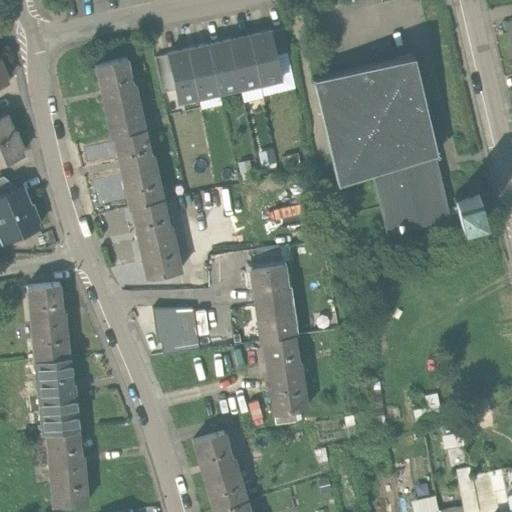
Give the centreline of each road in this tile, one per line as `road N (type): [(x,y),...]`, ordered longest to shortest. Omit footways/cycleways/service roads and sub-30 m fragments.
road 1 (residential): [(33,36),(53,171),(134,372),(175,511)]
road 2 (residential): [(511,186),(463,0)]
road 3 (residential): [(33,36),(207,0)]
